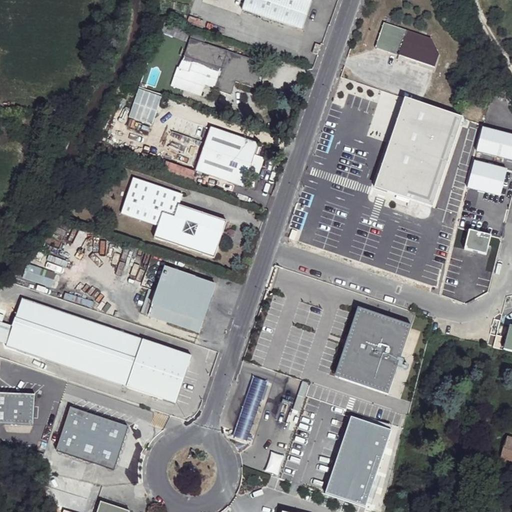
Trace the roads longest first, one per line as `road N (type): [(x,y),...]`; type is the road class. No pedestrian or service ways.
road 1 (unclassified): [(353,0),(203,433)]
road 2 (unclassified): [(203,433),(171,443),(158,467),(163,490),(182,504),(210,504),(228,474),(216,444)]
road 3 (unknown): [(296,286),(328,298),(333,308),(318,377),(393,407)]
road 4 (unknown): [(231,354),(139,311),(90,266)]
road 5 (unknown): [(299,156),(165,106)]
road 6 (unknown): [(231,511),(223,491),(339,511)]
